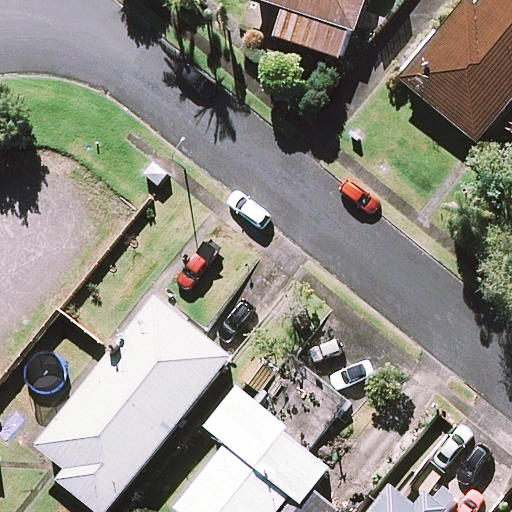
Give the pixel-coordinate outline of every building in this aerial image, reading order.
[(373,0),(245,0),(246,1),(362,36),(373,0)] [(511,108),(511,0),(490,0),(482,11),(471,5),(408,83),(484,144),(511,108)] [(118,511),(230,359),(159,303),(39,449),(69,472),(57,489),(89,511),(118,511)] [(335,471),(239,392),(209,430),(229,450),(176,511),(288,511),(293,506),(307,511),(335,471)] [(417,511),(393,491),(376,511),(450,511),(459,500),(441,486),(417,511)]
